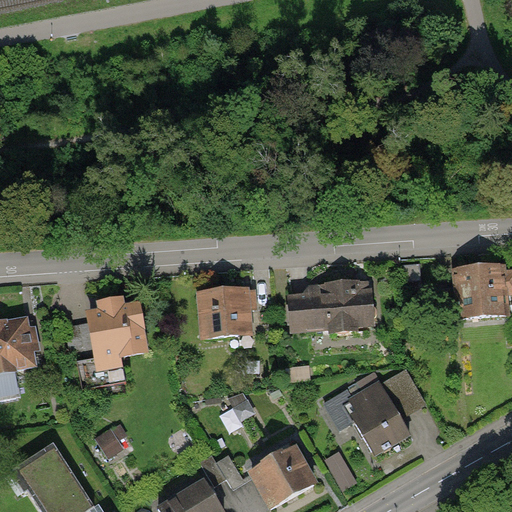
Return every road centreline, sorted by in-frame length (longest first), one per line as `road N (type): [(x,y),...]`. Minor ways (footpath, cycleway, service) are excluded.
road 1 (residential): [(511,230),(0,269)]
road 2 (primary): [(392,511),(511,442)]
